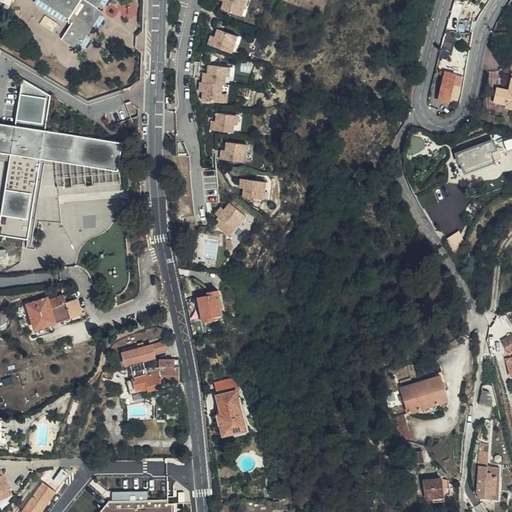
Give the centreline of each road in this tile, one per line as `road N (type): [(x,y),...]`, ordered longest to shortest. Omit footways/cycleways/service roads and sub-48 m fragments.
road 1 (tertiary): [(501,0),(479,46),(465,114),(451,124),(433,123),(421,97),(446,0)]
road 2 (tertiary): [(164,250),(187,353),(206,511)]
road 3 (tertiary): [(160,0),(154,124),(164,250)]
road 4 (residential): [(164,250),(147,263),(143,303),(122,314),(100,315),(77,274),(0,281)]
